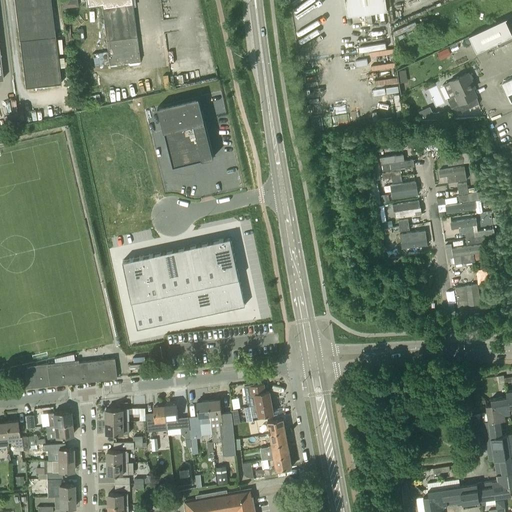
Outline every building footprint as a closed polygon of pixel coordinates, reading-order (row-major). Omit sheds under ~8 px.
[(13,0),(25,88),(60,84),(49,0),(13,0)] [(61,0),(62,9),(78,7),(76,0),(69,0),(61,0)] [(85,0),(86,7),(101,5),(109,65),(140,61),(131,0),(85,0)] [(387,10),(385,0),(345,0),(347,16),(387,10)] [(507,18),(469,36),(477,52),(511,35),(511,33),(506,19),(507,19),(507,18)] [(468,73),(459,77),(449,82),(455,95),(453,96),(458,105),(477,97),(470,82),(472,81),(468,73)] [(511,102),(511,101),(511,79),(502,84),(511,102)] [(424,91),(431,109),(446,104),(439,86),(424,91)] [(199,97),(158,107),(173,167),(214,157),(199,97)] [(421,119),(441,118),(438,111),(434,113),(431,112),(429,106),(418,111),(421,119)] [(379,157),(382,172),(411,167),(410,159),(400,161),(399,153),(379,157)] [(463,156),(447,159),(448,165),(464,162),(463,156)] [(378,164),(370,165),(371,180),(380,179),(378,164)] [(434,169),(436,177),(442,175),(444,183),(465,179),(462,164),(434,169)] [(400,170),(391,172),(382,173),(383,179),(392,177),(401,176),(400,170)] [(390,187),(392,200),(417,196),(415,183),(390,187)] [(389,200),(388,193),(379,194),(381,202),(389,200)] [(473,209),(471,194),(441,199),(443,213),(473,209)] [(416,199),(389,203),(391,217),(419,213),(416,199)] [(493,210),(481,211),(482,223),(494,222),(493,210)] [(446,222),(447,228),(463,226),(464,233),(472,231),(470,218),(446,222)] [(409,224),(399,226),(390,227),(390,233),(410,230),(409,224)] [(422,229),(396,233),(398,248),(424,244),(422,229)] [(493,229),(465,233),(466,238),(484,236),(494,234),(493,229)] [(484,241),(484,240),(484,236),(466,238),(467,244),(484,241)] [(137,328),(245,305),(231,237),(123,260),(137,328)] [(450,261),(470,258),(468,245),(448,248),(450,261)] [(387,267),(404,265),(404,264),(403,256),(386,259),(387,267)] [(458,307),(468,305),(468,306),(480,304),(477,284),(465,286),(455,288),(458,307)] [(116,378),(115,368),(114,358),(47,366),(47,363),(29,365),(24,371),(25,377),(13,378),(15,389),(49,385),(116,378)] [(251,386),(252,394),(246,395),(247,404),(249,404),(249,407),(250,406),(271,402),(269,391),(265,391),(264,384),(251,386)] [(510,414),(510,408),(508,397),(507,397),(491,399),(491,404),(505,415),(510,414)] [(233,424),(231,412),(222,413),(220,399),(208,401),(211,421),(211,422),(213,442),(222,441),(223,456),(235,454),(235,449),(236,449),(234,439),(232,424),(233,424)] [(200,424),(211,422),(211,421),(208,401),(197,402),(198,416),(188,417),(191,438),(196,437),(201,437),(200,424)] [(273,414),(271,402),(250,406),(252,417),(258,416),(258,417),(273,414)] [(185,440),(186,447),(191,447),(191,438),(189,425),(188,417),(178,418),(177,404),(165,405),(168,429),(181,427),(181,433),(185,433),(186,440),(185,440)] [(505,415),(491,404),(486,405),(487,412),(488,421),(488,422),(500,420),(501,421),(506,420),(505,415)] [(168,429),(165,405),(153,407),(154,414),(146,415),(148,431),(168,429)] [(106,421),(124,421),(129,421),(129,413),(140,413),(140,420),(145,420),(145,408),(129,408),(117,409),(117,408),(114,408),(114,409),(106,409),(106,421)] [(231,412),(233,424),(240,422),(237,409),(231,410),(231,412)] [(53,425),(71,423),(69,411),(60,412),(60,411),(58,411),(58,412),(47,413),(49,425),(53,424),(53,425)] [(33,415),(32,415),(24,416),(26,428),(34,427),(33,415)] [(269,433),(285,430),(283,418),(267,421),(269,433)] [(503,436),(503,435),(502,429),(501,421),(500,420),(488,422),(488,421),(483,422),(485,438),(503,436)] [(28,447),(28,445),(27,436),(19,437),(17,421),(6,422),(8,442),(14,442),(15,451),(21,450),(21,448),(28,447)] [(124,421),(106,421),(107,434),(115,434),(117,434),(117,433),(124,433),(124,421)] [(71,423),(53,425),(54,432),(51,432),(51,438),(55,437),(56,438),(65,437),(65,436),(72,435),(71,423)] [(269,433),(271,444),(271,446),(288,443),(285,430),(269,433)] [(34,439),(37,438),(37,435),(28,436),(29,445),(35,444),(34,439)] [(487,449),(510,446),(508,435),(503,435),(503,436),(485,438),(487,449)] [(262,459),(290,455),(288,443),(271,446),(268,446),(268,447),(260,448),(262,459)] [(494,459),(511,456),(510,446),(487,449),(489,461),(494,460),(494,459)] [(53,460),(73,460),(72,448),(65,448),(65,447),(62,447),(62,448),(53,448),(53,460)] [(108,463),(128,462),(127,450),(115,450),(115,451),(107,451),(108,463)] [(265,475),(284,472),(283,468),(292,467),(290,455),(262,459),(263,469),(264,469),(265,475)] [(496,475),(511,473),(511,460),(511,456),(494,459),(494,460),(496,475)] [(14,473),(26,472),(25,459),(13,460),(14,473)] [(73,460),(53,460),(46,461),(46,473),(38,474),(38,479),(62,478),(61,473),(66,472),(73,472),(73,460)] [(242,463),(244,475),(253,473),(251,461),(242,463)] [(128,462),(108,463),(108,475),(116,474),(116,475),(118,475),(118,474),(128,474),(128,462)] [(497,480),(511,490),(511,489),(511,473),(496,475),(497,480)] [(227,474),(224,475),(217,475),(218,484),(227,483),(227,474)] [(15,476),(15,484),(24,483),(23,475),(15,476)] [(58,497),(74,496),(73,484),(66,485),(66,484),(63,484),(64,485),(61,485),(61,478),(47,479),(47,491),(58,491),(58,496),(58,497)] [(511,490),(497,480),(493,481),(495,498),(511,495),(511,490)] [(485,499),(495,498),(493,481),(476,483),(479,506),(486,505),(485,499)] [(463,508),(479,506),(476,483),(461,485),(463,503),(462,503),(463,508)] [(463,503),(461,485),(460,486),(444,488),(447,505),(462,503),(463,503)] [(442,506),(447,505),(444,488),(428,490),(429,495),(442,506)] [(255,511),(253,497),(243,498),(242,491),(227,493),(226,491),(196,496),(196,498),(183,500),(184,506),(184,511),(255,511)] [(109,505),(128,505),(128,493),(119,493),(116,493),(108,494),(109,505)] [(431,511),(443,510),(442,506),(429,495),(429,496),(423,497),(425,511),(431,511)] [(58,497),(58,496),(54,496),(54,508),(64,508),(64,509),(67,509),(67,508),(74,508),(74,496),(58,497)]
